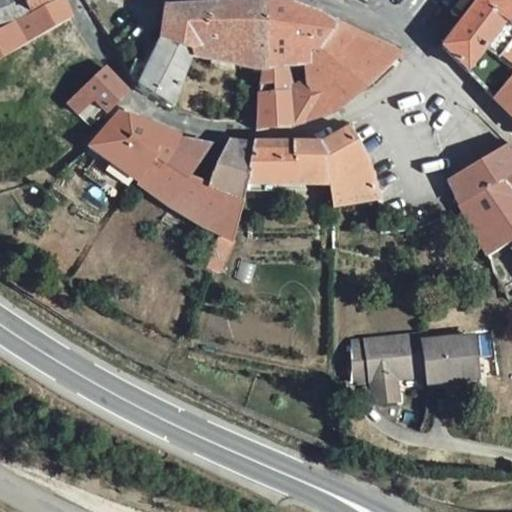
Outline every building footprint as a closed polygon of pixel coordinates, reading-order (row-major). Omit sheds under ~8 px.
[(0,0),(0,23),(8,19),(46,0),(0,0)] [(46,0),(8,19),(23,39),(54,20),(48,0),(46,0)] [(464,0),(460,6),(490,29),(504,0),(464,0)] [(511,0),(504,0),(490,29),(511,38),(511,0)] [(155,10),(149,44),(175,53),(183,67),(248,77),(258,6),(210,7),(162,10),(155,10)] [(258,6),(248,77),(241,124),(240,130),(280,128),(279,92),(274,71),(291,68),(298,67),(323,32),(316,25),(266,7),(258,6)] [(511,55),(511,52),(511,38),(490,29),(460,6),(428,48),(499,121),(511,105),(511,65),(511,60),(511,56),(511,55)] [(298,67),(291,68),(300,83),(279,92),(280,128),(300,118),(315,115),(326,106),(356,81),(381,60),(326,28),(323,32),(298,67)] [(0,51),(9,46),(0,30),(0,51)] [(159,113),(183,67),(175,53),(149,44),(124,85),(159,113)] [(91,69),(50,107),(62,121),(78,105),(89,118),(111,94),(91,69)] [(511,105),(499,121),(511,134),(511,105)] [(122,195),(138,166),(150,171),(167,139),(154,136),(116,122),(117,119),(116,117),(114,116),(112,116),(110,118),(107,118),(104,118),(65,160),(117,191),(122,195)] [(318,190),(317,216),(363,211),(362,204),(330,134),(312,149),(239,146),(238,157),(231,190),(318,190)] [(195,146),(167,139),(150,171),(176,184),(195,146)] [(485,189),(510,160),(495,146),(434,183),(445,212),(485,189)] [(192,192),(192,195),(227,208),(231,190),(238,157),(211,151),(192,192)] [(445,212),(472,260),(511,233),(511,161),(510,160),(485,189),(445,212)] [(192,192),(176,184),(150,171),(138,166),(122,195),(150,213),(180,229),(206,242),(219,248),(221,238),(227,208),(192,195),(192,192)] [(511,233),(472,260),(497,305),(511,296),(511,233)] [(404,341),(351,345),(352,385),(354,411),(376,411),(375,395),(370,395),(370,387),(375,387),(407,386),(405,350),(404,341)] [(335,385),(352,385),(351,345),(333,345),(335,385)] [(407,386),(408,392),(458,388),(455,347),(405,350),(407,386)]
